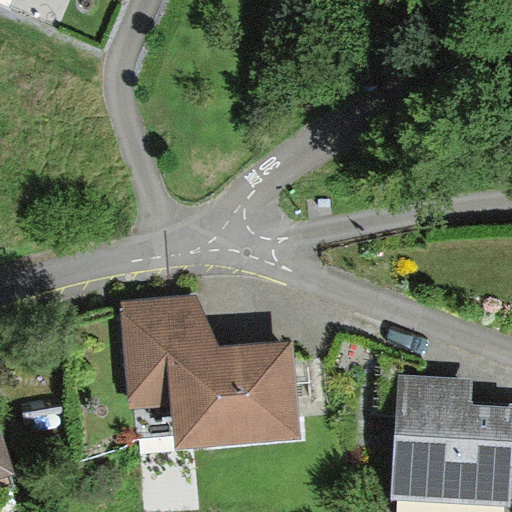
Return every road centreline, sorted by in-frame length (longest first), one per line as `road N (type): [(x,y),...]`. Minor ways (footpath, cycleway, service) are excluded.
road 1 (track): [(203,240),(393,89),(511,43)]
road 2 (residential): [(259,260),(511,364)]
road 3 (residential): [(0,285),(203,240),(259,260)]
road 4 (residential): [(259,260),(293,236),(511,197)]
